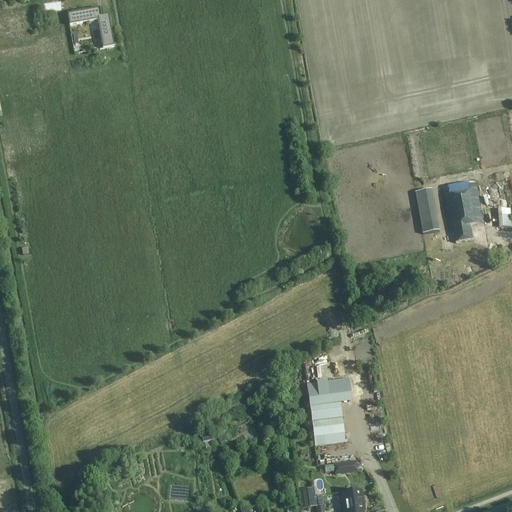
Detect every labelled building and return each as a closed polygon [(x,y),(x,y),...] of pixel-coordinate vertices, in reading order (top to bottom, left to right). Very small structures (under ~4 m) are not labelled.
[(0,24),(13,22),(11,9),(0,11),(0,24)] [(101,17),(99,9),(67,15),(69,26),(97,21),(103,49),(114,47),(108,15),(101,17)] [(51,46),(27,50),(28,58),(52,54),(51,46)] [(456,241),(456,244),(474,241),(471,228),(484,225),(476,183),(443,189),(453,242),(456,241)] [(432,191),(415,194),(423,235),(439,232),(432,191)] [(511,209),(501,212),(504,230),(511,228),(511,209)] [(331,349),(332,357),(342,356),(342,348),(331,349)] [(340,406),(310,409),(313,439),(322,438),(323,447),(345,444),(344,435),(340,406)] [(340,465),(333,465),(333,466),(334,473),(334,475),(341,475),(357,472),(356,462),(340,465)] [(302,510),(316,508),(313,489),(299,492),(302,510)] [(342,511),(364,511),(362,491),(340,494),(341,498),(341,504),(342,511)]
